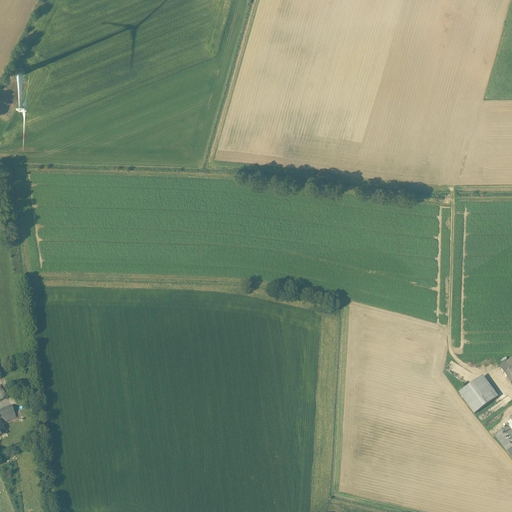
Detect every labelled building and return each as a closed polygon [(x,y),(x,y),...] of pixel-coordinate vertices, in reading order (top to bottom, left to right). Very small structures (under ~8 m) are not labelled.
[(511,359),(500,368),(511,383),(511,382),(511,359)] [(480,379),(460,394),(475,414),(494,400),(480,379)] [(11,406),(0,410),(0,418),(1,420),(14,415),(11,406)] [(14,415),(1,420),(2,424),(16,418),(14,415)] [(511,429),(509,426),(496,436),(511,458),(511,429)]
